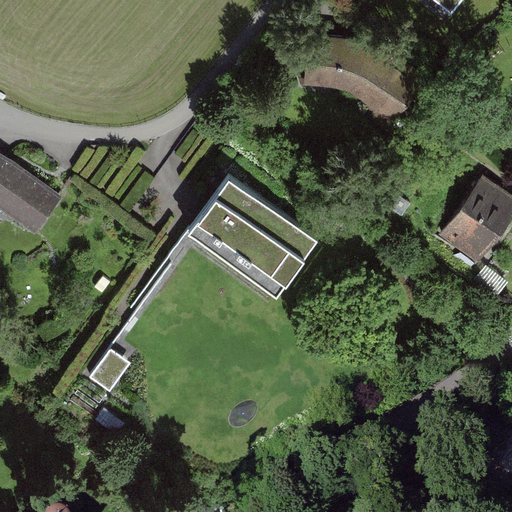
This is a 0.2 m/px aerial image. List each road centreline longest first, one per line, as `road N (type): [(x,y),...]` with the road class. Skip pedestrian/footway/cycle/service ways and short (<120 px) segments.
road 1 (residential): [(277,0),(164,126),(91,137),(0,109)]
road 2 (residential): [(511,339),(390,452),(261,511)]
